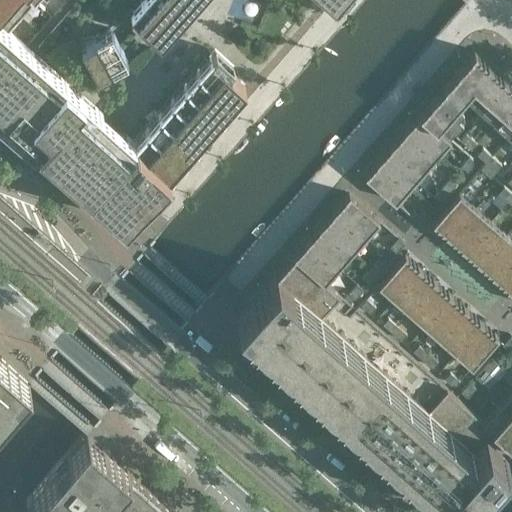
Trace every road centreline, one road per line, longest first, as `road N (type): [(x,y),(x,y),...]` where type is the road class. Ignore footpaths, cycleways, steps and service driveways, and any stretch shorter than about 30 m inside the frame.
road 1 (secondary): [(375,511),(0,187)]
road 2 (residential): [(224,301),(472,15),(500,13)]
road 3 (secondary): [(0,284),(255,511)]
road 4 (residential): [(159,216),(346,0)]
